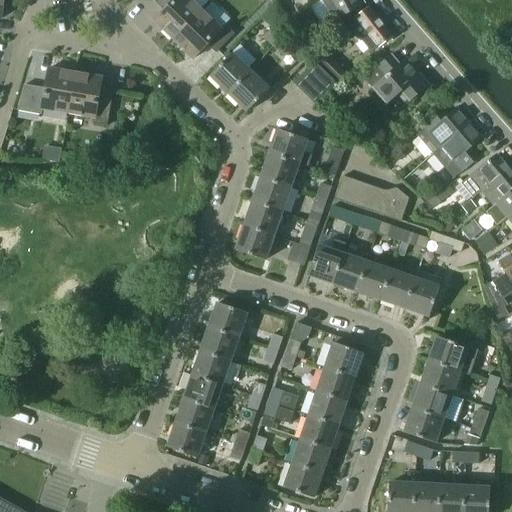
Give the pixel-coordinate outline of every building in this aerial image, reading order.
[(174,39),(200,12),(188,0),(155,0),(155,1),(164,10),(154,20),(174,39)] [(365,2),(363,0),(323,0),(336,20),(365,2)] [(356,19),(349,24),(370,51),(377,46),(378,47),(391,36),(368,7),(355,18),(356,19)] [(219,30),(200,12),(174,39),(193,59),(207,44),(215,52),(234,33),(225,24),(219,30)] [(290,50),(270,30),(269,29),(261,38),(283,58),(290,50)] [(228,93),(251,70),(232,52),(210,75),(228,93)] [(392,54),(365,77),(388,105),(402,93),(409,102),(428,87),(405,60),(400,64),(392,54)] [(328,57),(319,67),(338,85),(347,75),(328,57)] [(337,85),(314,63),(293,84),(316,107),(337,85)] [(68,115),(75,74),(48,69),(44,88),(33,87),(29,114),(41,116),(42,110),(68,115)] [(270,89),(251,70),(228,93),(247,112),(270,89)] [(101,78),(75,74),(68,115),(94,119),(93,124),(107,126),(113,92),(99,89),(101,78)] [(418,134),(416,136),(432,155),(469,122),(457,108),(448,116),(444,111),(418,134)] [(469,122),(432,155),(453,179),(480,157),(471,147),(482,137),(469,122)] [(280,129),(271,153),(301,164),(308,166),(311,156),(304,154),(309,139),(280,129)] [(45,146),(42,160),(58,163),(61,149),(45,146)] [(83,149),(78,154),(78,159),(90,159),(90,149),(83,149)] [(328,162),(338,165),(342,153),(332,149),(328,162)] [(262,177),(292,188),(301,164),(271,153),(262,177)] [(498,156),(471,178),(469,176),(460,184),(472,199),(481,192),(481,193),(509,170),(498,156)] [(511,191),(511,173),(509,170),(481,193),(493,207),(495,206),(495,205),(511,191)] [(346,202),(354,179),(343,176),(335,198),(346,202)] [(254,201),(284,212),(292,188),(262,177),(254,201)] [(346,202),(357,206),(364,183),(354,179),(346,202)] [(357,206),(367,209),(375,187),(364,183),(357,206)] [(448,185),(416,208),(422,216),(454,193),(448,185)] [(367,209),(377,213),(385,191),(375,187),(367,209)] [(397,188),(385,191),(377,213),(401,221),(409,199),(397,188)] [(319,189),(315,202),(324,205),(328,192),(319,189)] [(495,206),(506,219),(511,214),(511,191),(495,205),(495,206)] [(470,200),(461,207),(467,215),(476,208),(470,200)] [(245,226),(275,236),(284,212),(254,201),(245,226)] [(315,202),(310,215),(319,219),(324,205),(315,202)] [(353,227),(357,215),(343,210),(339,222),(353,227)] [(310,215),(305,229),(315,232),(319,219),(310,215)] [(353,227),(377,235),(381,223),(357,215),(353,227)] [(474,221),(461,231),(469,241),(482,231),(474,221)] [(397,254),(397,255),(405,231),(381,223),(377,235),(401,243),(397,254)] [(237,250),(266,260),(275,236),(245,226),(237,250)] [(301,242),(310,245),(315,232),(305,229),(301,242)] [(428,239),(405,231),(397,255),(399,257),(404,257),(408,245),(425,250),(428,239)] [(454,239),(443,236),(431,231),(428,240),(438,244),(435,255),(449,260),(452,250),(460,253),(463,243),(460,242),(454,239)] [(488,233),(475,242),(484,256),(497,247),(488,233)] [(319,245),(308,275),(333,283),(343,254),(342,253),(345,244),(334,241),(331,250),(319,245)] [(295,242),(291,253),(305,258),(310,245),(301,242),(300,244),(295,242)] [(303,265),(305,258),(291,253),(289,260),(303,265)] [(333,283),(357,292),(368,262),(343,254),(333,283)] [(511,256),(501,264),(506,273),(483,286),(490,307),(497,319),(498,318),(499,320),(508,315),(504,308),(508,306),(504,300),(511,294),(511,256)] [(357,292),(382,300),(392,271),(368,262),(357,292)] [(382,300),(406,308),(416,279),(392,271),(382,300)] [(441,288),(416,279),(406,308),(431,317),(441,288)] [(218,303),(210,328),(239,338),(248,313),(218,303)] [(210,328),(201,352),(231,362),(239,338),(210,328)] [(268,348),(277,351),(282,338),(272,335),(268,348)] [(438,336),(429,361),(460,371),(470,375),(478,351),(468,347),(438,336)] [(334,343),(325,368),(354,378),(362,353),(351,349),(353,343),(336,337),(334,343)] [(285,354),(295,357),(299,344),(290,341),(285,354)] [(273,365),(277,351),(268,348),(263,361),(273,365)] [(201,352),(193,375),(223,386),(231,362),(201,352)] [(290,371),(295,357),(285,354),(280,367),(290,371)] [(429,361),(421,384),(451,395),(459,371),(460,371),(429,361)] [(325,368),(317,392),(346,402),(354,378),(325,368)] [(193,375),(185,399),(214,410),(223,386),(193,375)] [(480,403),(491,406),(500,380),(490,376),(480,403)] [(256,382),(251,396),(261,399),(266,386),(256,382)] [(421,384),(413,408),(443,418),(451,395),(421,384)] [(273,388),(269,402),(279,405),(284,392),(273,388)] [(317,392),(309,416),(337,426),(346,402),(317,392)] [(257,413),(261,399),(251,396),(246,410),(257,413)] [(185,399),(176,423),(206,434),(214,410),(185,399)] [(279,405),(269,402),(260,427),(271,430),(279,405)] [(443,418),(413,408),(405,432),(435,442),(443,418)] [(477,409),(471,428),(482,432),(489,413),(477,409)] [(309,416),(300,440),(329,449),(337,426),(309,416)] [(206,434),(176,423),(168,448),(197,458),(206,434)] [(482,432),(471,428),(468,435),(467,434),(463,446),(476,447),(482,432)] [(240,431),(235,444),(245,447),(249,434),(240,431)] [(252,449),(261,453),(266,440),(256,437),(252,449)] [(300,440),(292,463),(321,473),(329,449),(300,440)] [(407,443),(403,452),(416,457),(419,447),(407,443)] [(245,447),(235,444),(231,458),(240,461),(245,447)] [(419,447),(416,457),(429,461),(433,451),(419,447)] [(256,467),(261,453),(252,449),(247,463),(256,467)] [(451,463),(465,463),(465,453),(452,452),(451,463)] [(465,453),(465,463),(492,465),(493,455),(465,453)] [(321,473),(292,463),(283,488),(312,498),(321,473)] [(412,511),(414,484),(389,483),(387,511),(412,511)] [(412,511),(437,511),(439,485),(414,484),(412,511)] [(437,511),(462,511),(464,487),(439,485),(437,511)] [(487,511),(489,488),(464,487),(462,511),(487,511)] [(0,511),(26,511),(0,497),(0,511)]
